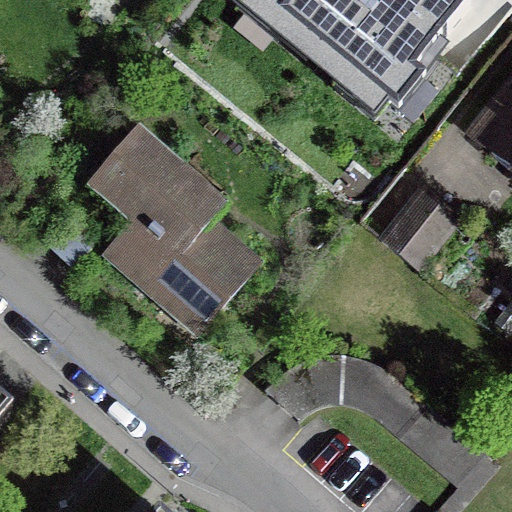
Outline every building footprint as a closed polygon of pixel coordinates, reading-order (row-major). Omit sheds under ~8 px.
[(257,0),(398,115),(439,66),(429,58),(477,0),(257,0)] [(491,155),(511,172),(511,89),(475,134),(495,150),(491,155)] [(223,210),(139,136),(93,188),(134,224),(106,255),(165,307),(178,292),(211,321),(258,267),(224,237),(217,245),(203,232),(223,210)] [(457,225),(419,195),(381,242),(418,272),(457,225)] [(75,267),(95,245),(67,220),(47,242),(75,267)] [(0,425),(10,414),(0,404),(0,425)]
